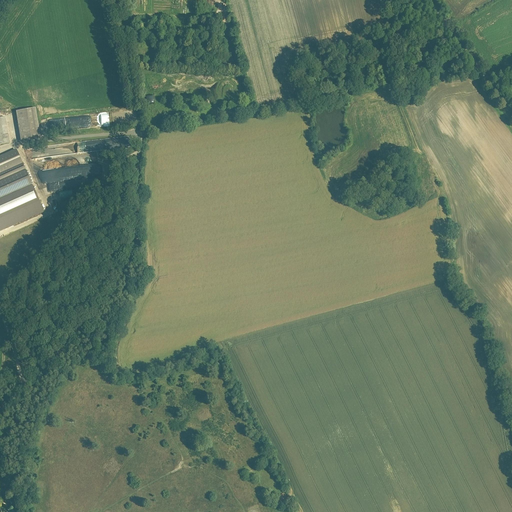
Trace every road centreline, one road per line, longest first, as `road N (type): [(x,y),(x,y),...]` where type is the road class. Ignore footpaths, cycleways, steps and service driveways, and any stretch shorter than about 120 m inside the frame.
road 1 (unclassified): [(113,0),(139,129),(131,219),(118,264),(88,316),(0,411)]
road 2 (track): [(0,153),(139,129)]
road 3 (residential): [(511,112),(428,0)]
